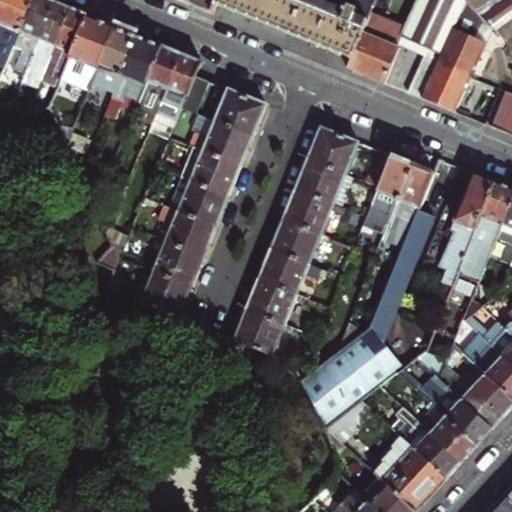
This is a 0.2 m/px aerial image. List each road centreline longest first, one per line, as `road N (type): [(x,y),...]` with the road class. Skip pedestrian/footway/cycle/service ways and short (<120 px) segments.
road 1 (residential): [(286,126),(292,145),(240,279),(226,283),(220,269),(272,136)]
road 2 (residential): [(511,164),(304,82)]
road 3 (residential): [(304,82),(109,0)]
